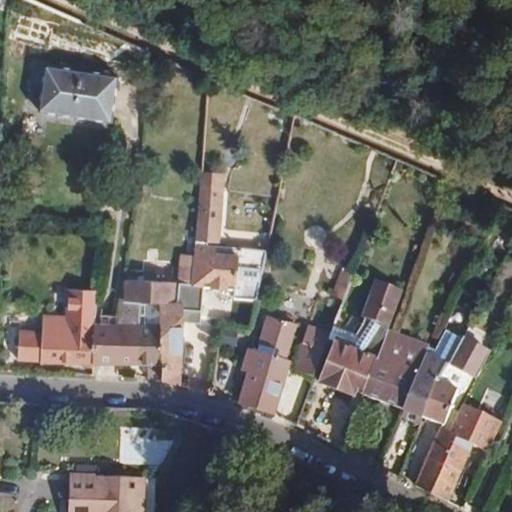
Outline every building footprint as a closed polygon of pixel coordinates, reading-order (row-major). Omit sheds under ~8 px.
[(116,77),(46,67),(39,110),(109,120),(116,77)] [(213,262),(219,207),(197,205),(195,236),(194,253),(193,260),(203,261),(213,262)] [(472,253),(478,239),(460,232),(454,245),(472,253)] [(192,284),(193,260),(194,253),(182,252),(181,283),(192,284)] [(201,324),(205,287),(236,290),(235,299),(255,301),(263,265),(255,264),(255,269),(234,267),(234,269),(234,275),(201,273),(202,266),(203,261),(193,260),(192,284),(181,283),(178,283),(176,302),(159,302),(160,310),(160,380),(177,384),(181,385),(183,323),(201,324)] [(234,275),(234,269),(202,266),(201,273),(234,275)] [(405,289),(376,278),(362,313),(391,324),(405,289)] [(176,302),(178,283),(127,281),(124,301),(139,305),(160,310),(159,302),(176,302)] [(343,299),(347,287),(335,283),(331,294),(343,299)] [(136,365),(139,305),(124,301),(119,300),(118,322),(94,322),(92,364),(136,365)] [(160,380),(160,310),(139,305),(136,365),(146,365),(147,379),(160,380)] [(94,322),(94,317),(42,315),(42,331),(17,330),(17,362),(92,364),(94,322)] [(278,402),(284,379),(289,362),(285,360),(295,325),(268,316),(257,352),(249,349),(241,373),(247,375),(239,403),(273,414),(278,402)] [(313,376),(328,335),(308,328),(293,368),(313,376)] [(395,366),(406,342),(386,334),(377,359),(395,366)] [(408,395),(415,373),(417,374),(428,347),(428,345),(408,337),(406,342),(395,366),(377,359),(363,396),(402,410),(408,395)] [(354,398),(357,390),(361,391),(374,358),(334,342),(318,385),(354,398)] [(421,417),(434,380),(440,382),(449,364),(436,358),(431,368),(427,367),(423,377),(417,374),(415,373),(408,395),(402,410),(421,417)] [(457,408),(473,374),(449,364),(440,382),(434,380),(421,417),(424,418),(443,425),(450,406),(457,408)] [(449,503),(481,430),(470,425),(474,417),(460,410),(450,431),(440,427),(426,458),(414,486),(449,503)] [(142,511),(144,478),(68,475),(68,483),(68,503),(68,505),(94,506),(93,511),(142,511)]
